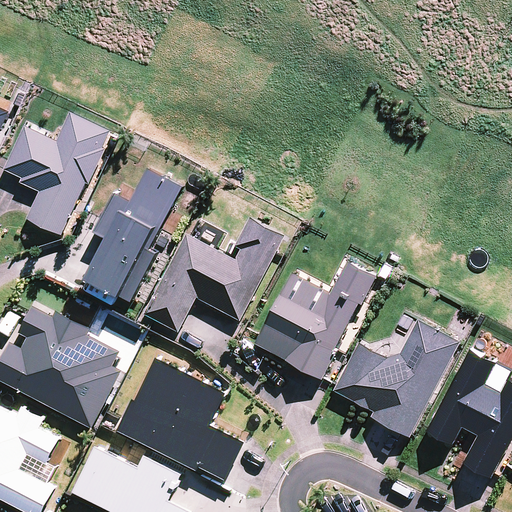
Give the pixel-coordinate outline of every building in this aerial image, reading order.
[(0,136),(12,110),(0,104),(0,136)] [(65,233),(89,181),(91,182),(109,147),(106,145),(113,128),(73,109),(59,139),(28,123),(7,166),(25,174),(23,180),(42,189),(28,216),(65,233)] [(164,224),(185,184),(151,165),(134,197),(119,189),(97,229),(110,236),(90,274),(134,298),(160,250),(148,244),(160,222),(164,224)] [(190,235),(147,315),(181,333),(199,298),(243,321),(288,237),(253,218),(238,247),(243,250),(238,260),(190,235)] [(326,378),(380,277),(351,262),(334,294),(295,273),(258,344),(290,361),(325,380),(326,378)] [(13,340),(0,363),(0,375),(94,424),(125,367),(115,363),(123,349),(91,332),(94,326),(58,308),(55,313),(36,303),(22,329),(31,334),(24,346),(13,340)] [(452,325),(466,332),(472,321),(458,313),(452,325)] [(412,438),(463,343),(421,321),(403,354),(391,358),(362,343),(340,385),(337,391),(377,412),(374,418),(412,438)] [(496,477),(511,446),(511,381),(510,380),(503,393),(488,386),(499,364),(473,350),(430,432),(455,446),(465,427),(481,436),(467,462),(496,477)] [(135,395),(119,427),(199,466),(201,461),(228,475),(246,437),(213,421),(230,387),(160,354),(139,396),(135,395)] [(0,493),(35,511),(43,511),(58,485),(50,480),(59,464),(50,459),(63,435),(43,425),(48,415),(25,403),(20,413),(0,402),(0,493)] [(99,440),(74,489),(120,511),(196,511),(198,509),(171,495),(184,469),(147,450),(140,463),(99,440)]
